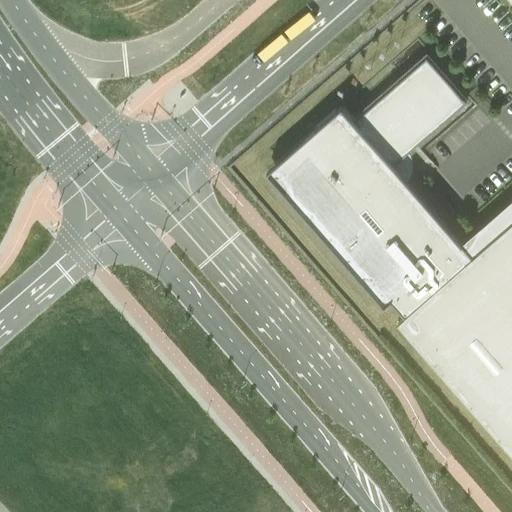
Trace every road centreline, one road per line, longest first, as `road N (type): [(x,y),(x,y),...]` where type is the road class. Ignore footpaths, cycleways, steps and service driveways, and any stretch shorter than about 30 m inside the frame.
road 1 (tertiary): [(438,511),(155,175)]
road 2 (tertiary): [(116,209),(372,511)]
road 3 (unclassified): [(359,0),(155,175)]
road 4 (unclassified): [(222,0),(159,50),(125,61),(47,52)]
road 5 (tertiary): [(0,66),(116,209)]
road 6 (tertiary): [(155,175),(47,52)]
road 7 (unclassified): [(0,311),(116,209)]
